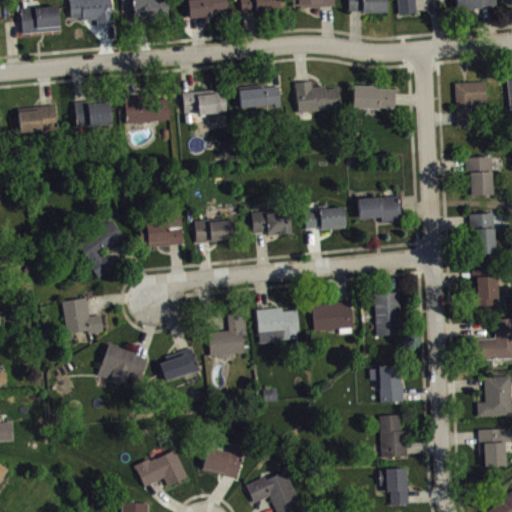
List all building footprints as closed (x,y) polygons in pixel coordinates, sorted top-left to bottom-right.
[(67,0),(68,16),(80,15),(80,18),(96,18),(97,24),(111,23),(108,0),(67,0)] [(130,0),(131,20),(156,19),(156,13),(166,13),(164,0),(130,0)] [(186,0),(188,17),(226,13),(224,0),(186,0)] [(238,0),(278,0),(279,9),(240,11),(238,0)] [(335,0),(294,0),(295,13),(336,11),(335,0)] [(347,0),(347,10),(360,9),(360,11),(384,10),(384,0),(347,0)] [(396,0),(398,13),(416,11),(414,0),(396,0)] [(454,0),(455,8),(480,7),(479,4),(495,3),(494,0),(454,0)] [(21,32),(58,29),(56,4),(18,8),(21,32)] [(293,81),(296,111),(339,107),(336,87),(324,88),(324,84),(311,85),(310,78),(293,81)] [(454,81),(457,127),(478,125),(475,103),(486,102),(484,79),(454,81)] [(238,106),(236,86),(263,83),(263,87),(277,85),(279,106),(274,106),(274,102),(238,106)] [(351,84),(350,106),(376,107),(376,106),(394,106),(394,88),(377,88),(378,85),(351,84)] [(226,110),(197,113),(196,107),(188,108),(189,112),(190,112),(191,121),(184,122),(181,91),(223,87),(226,110)] [(125,121),(123,100),(157,96),(157,98),(167,97),(169,117),(125,121)] [(72,101),(74,126),(109,122),(108,99),(87,101),(87,99),(72,101)] [(16,107),(18,132),(56,129),(53,103),(16,107)] [(464,156),(465,193),(491,194),(490,155),(464,156)] [(355,198),(356,217),(379,216),(379,220),(400,219),(397,194),(355,198)] [(301,207),(303,227),(318,226),(318,228),(344,226),(341,206),(327,207),(327,203),(316,204),(316,208),(309,209),(309,206),(301,207)] [(249,211),(251,230),(265,229),(266,234),(289,231),(288,207),(249,211)] [(146,245),(145,242),(138,242),(136,222),(163,220),(162,210),(178,209),(181,225),(182,243),(146,245)] [(468,212),(469,231),(473,231),(475,253),(494,251),(492,211),(468,212)] [(192,219),(194,241),(234,237),(231,218),(223,219),(223,216),(192,219)] [(121,235),(109,219),(87,235),(85,232),(74,241),(93,268),(104,260),(98,251),(121,235)] [(470,269),(473,305),(497,304),(495,268),(470,269)] [(374,334),(371,292),(398,291),(401,333),(374,334)] [(60,300),(65,332),(86,329),(86,333),(102,331),(98,313),(88,315),(85,296),(60,300)] [(312,330),(309,304),(348,300),(349,308),(351,308),(352,326),(349,326),(350,331),(338,332),(337,327),(312,330)] [(254,309),(257,341),(296,337),(295,330),(297,330),(295,308),(280,310),(280,306),(254,309)] [(208,354),(242,351),(241,333),(245,332),(242,310),(225,312),(227,329),(205,331),(208,354)] [(511,316),(493,317),(494,337),(473,338),(474,359),(511,357),(511,316)] [(106,342),(96,373),(124,383),(127,373),(129,374),(126,381),(136,385),(146,358),(133,353),(133,351),(106,342)] [(156,361),(163,379),(170,376),(171,377),(198,369),(191,350),(179,354),(177,350),(163,355),(165,359),(156,361)] [(378,401),(377,384),(369,384),(368,379),(368,377),(367,367),(376,367),(376,365),(399,364),(401,385),(402,399),(378,401)] [(483,376),(484,401),(476,401),(477,415),(511,413),(509,375),(483,376)] [(0,392),(8,393),(8,377),(0,377),(0,392)] [(266,408),(280,406),(279,393),(265,395),(266,408)] [(399,412),(400,429),(404,429),(405,455),(379,456),(377,414),(399,412)] [(0,438),(0,420),(10,420),(11,438),(0,438)] [(511,426),(476,428),(477,453),(482,453),(482,465),(504,464),(503,441),(511,440),(511,426)] [(200,468),(205,446),(226,451),(229,441),(245,444),(243,456),(240,455),(236,477),(200,468)] [(131,464),(142,485),(162,476),(166,485),(186,475),(172,448),(155,457),(154,456),(148,458),(148,457),(131,464)] [(403,467),(404,481),(406,481),(407,503),(388,503),(388,490),(384,490),(384,485),(376,484),(376,467),(403,467)] [(0,499),(2,496),(0,494),(0,489),(9,474),(0,468),(0,499)] [(244,483),(252,501),(267,495),(275,511),(280,511),(299,503),(283,470),(264,478),(262,475),(244,483)] [(485,510),(486,511),(511,511),(511,488),(506,494),(507,495),(485,510)] [(120,501),(119,511),(146,511),(147,502),(120,501)]
